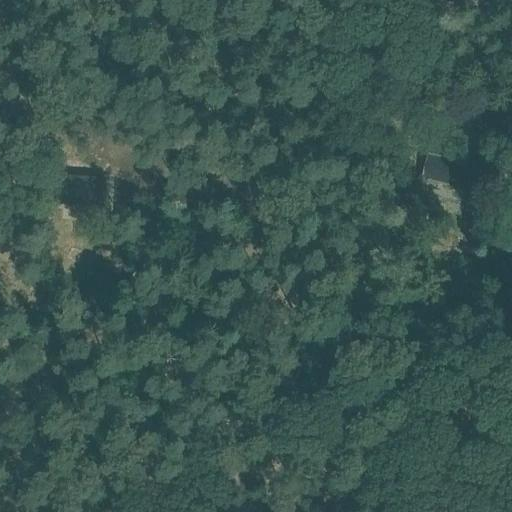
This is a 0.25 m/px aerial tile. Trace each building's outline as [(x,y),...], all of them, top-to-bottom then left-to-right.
[(443,117),(443,103),(423,103),(424,117),(443,117)] [(407,117),(407,135),(420,136),(421,117),(407,117)] [(476,165),(428,154),(422,181),(469,192),(476,165)] [(105,208),(107,179),(57,176),(56,205),(105,208)] [(19,219),(27,229),(36,222),(28,212),(19,219)]
